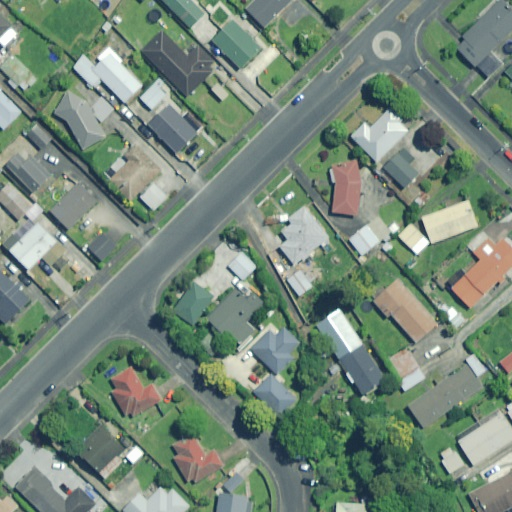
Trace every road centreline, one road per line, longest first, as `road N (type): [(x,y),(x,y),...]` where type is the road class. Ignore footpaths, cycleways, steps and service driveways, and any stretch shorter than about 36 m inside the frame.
road 1 (residential): [(324,97),(118,298)]
road 2 (residential): [(118,298),(278,459),(294,511)]
road 3 (residential): [(118,298),(0,417)]
road 4 (residential): [(401,61),(511,168)]
